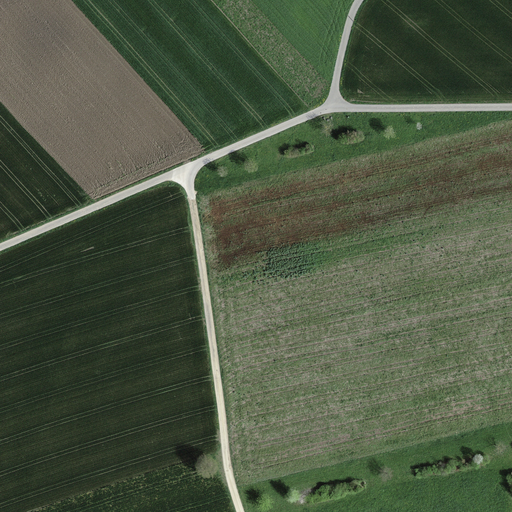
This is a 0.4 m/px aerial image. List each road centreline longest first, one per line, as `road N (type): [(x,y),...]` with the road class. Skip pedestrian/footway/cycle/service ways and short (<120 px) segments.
road 1 (track): [(0,246),(330,104),(511,104)]
road 2 (track): [(188,165),(242,511)]
